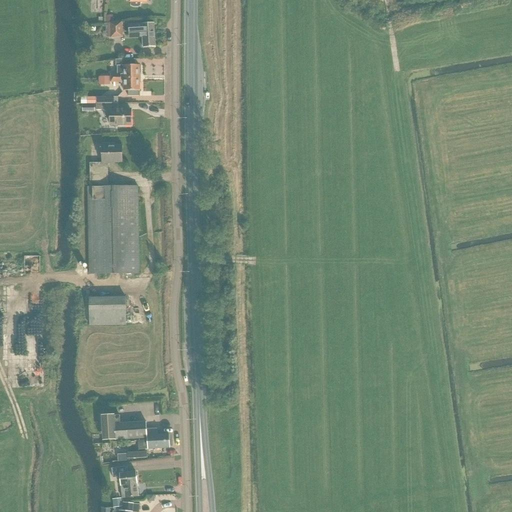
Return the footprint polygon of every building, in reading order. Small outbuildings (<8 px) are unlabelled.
[(110,23),(111,38),(123,37),(122,22),(110,23)] [(129,36),(142,35),(143,48),(155,47),(154,24),(129,25),(129,36)] [(117,74),(110,74),(110,79),(139,78),(139,66),(135,66),(135,60),(116,60),(116,66),(117,66),(117,74)] [(138,91),(139,91),(139,78),(110,79),(110,83),(121,83),(121,81),(123,81),(124,91),(128,91),(128,96),(138,96),(138,91)] [(130,110),(117,110),(117,104),(96,104),(96,111),(105,111),(105,117),(110,117),(110,126),(130,126),(130,110)] [(87,188),(89,274),(139,273),(138,187),(108,187),(107,164),(110,164),(110,162),(121,162),(121,146),(114,146),(114,144),(102,144),(102,163),(90,164),(90,188),(87,188)] [(89,298),(89,326),(126,326),(125,297),(89,298)] [(29,372),(39,372),(39,357),(28,357),(29,372)] [(147,438),(147,440),(136,440),(136,446),(143,445),(143,450),(170,448),(169,434),(158,435),(157,429),(146,429),(146,422),(120,424),(119,416),(104,416),(104,417),(99,418),(100,435),(105,435),(106,440),(115,439),(115,440),(147,438)] [(113,478),(120,478),(121,486),(137,484),(136,472),(128,473),(127,467),(111,469),(113,478)] [(122,498),(138,497),(137,484),(121,486),(122,498)] [(121,498),(112,500),(113,508),(122,507),(121,498)]
